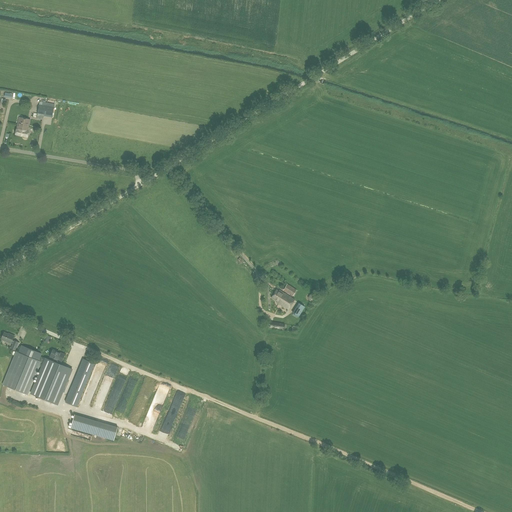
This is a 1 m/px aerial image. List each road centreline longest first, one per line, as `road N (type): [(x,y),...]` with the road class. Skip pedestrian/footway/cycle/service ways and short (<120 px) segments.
road 1 (track): [(480,511),(0,311)]
road 2 (unclassified): [(165,165),(435,0)]
road 3 (unclassified): [(0,270),(138,182)]
road 4 (unclassified): [(262,274),(165,165)]
road 5 (unclassified): [(138,182),(115,167),(0,148)]
